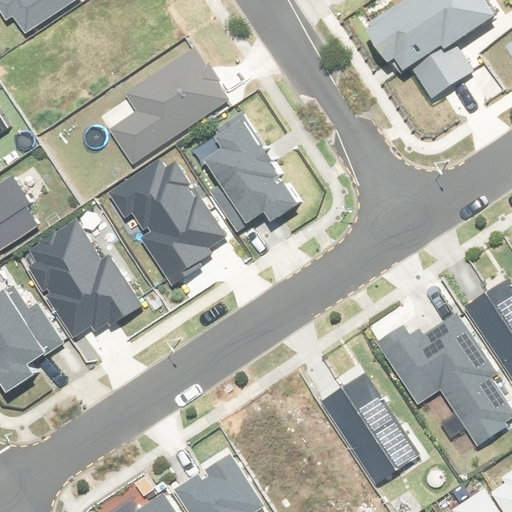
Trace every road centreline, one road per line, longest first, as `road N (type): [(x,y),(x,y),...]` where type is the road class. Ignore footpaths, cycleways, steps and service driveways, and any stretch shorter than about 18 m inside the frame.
road 1 (residential): [(1,500),(409,223)]
road 2 (residential): [(265,0),(409,223)]
road 3 (residential): [(409,223),(511,154)]
